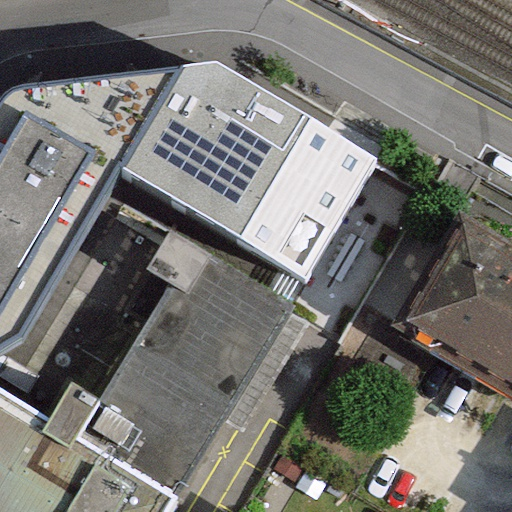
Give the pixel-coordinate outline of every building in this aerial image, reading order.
[(419,154),(243,52),(183,155),(195,162),(150,239),(169,250),(126,324),(147,336),(120,383),(97,422),(199,481),(287,329),(310,342),(419,154)] [(84,99),(28,67),(0,115),(0,147),(105,207),(191,55),(109,56),(84,99)] [(105,207),(0,147),(0,270),(85,318),(113,270),(98,261),(122,217),(105,207)] [(479,180),(449,162),(425,203),(454,221),(479,180)] [(511,256),(467,231),(399,350),(511,415),(511,256)] [(0,354),(0,511),(180,511),(199,481),(97,422),(120,383),(89,365),(68,403),(0,363),(0,359),(2,356),(0,354)]
